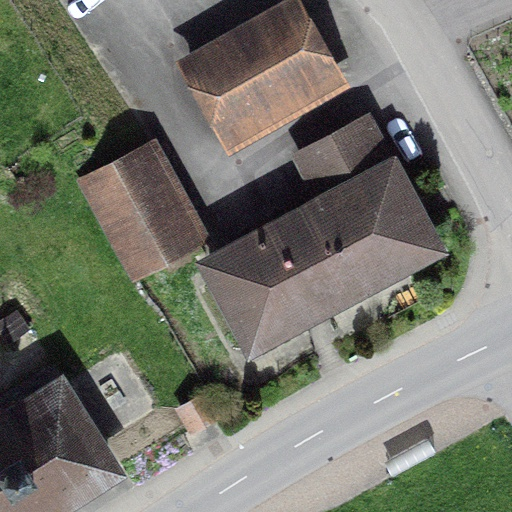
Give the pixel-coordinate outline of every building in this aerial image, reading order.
[(295,6),(191,64),(227,129),(331,72),(295,6)] [(253,348),(433,249),(358,114),(291,151),(312,189),(199,251),(253,348)] [(134,260),(195,227),(153,149),(92,183),(134,260)] [(31,327),(18,307),(0,318),(0,327),(8,341),(31,327)] [(0,511),(42,511),(108,470),(57,388),(0,424),(0,511)] [(173,405),(189,431),(218,414),(202,388),(173,405)] [(393,476),(438,452),(429,434),(383,459),(393,476)]
